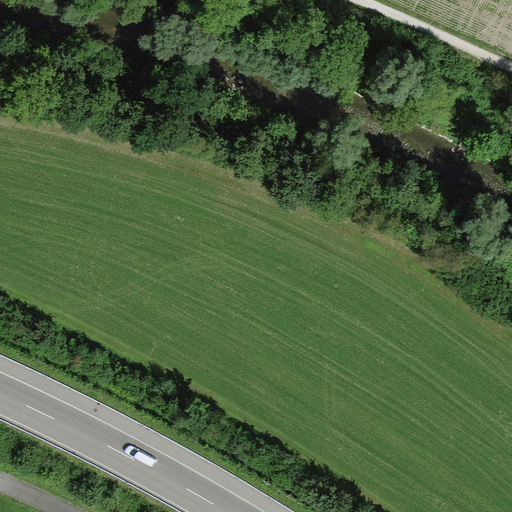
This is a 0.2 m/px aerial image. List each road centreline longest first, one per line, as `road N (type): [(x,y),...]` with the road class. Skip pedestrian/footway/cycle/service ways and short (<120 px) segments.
road 1 (motorway): [(226,511),(0,393)]
road 2 (track): [(511,72),(346,0)]
